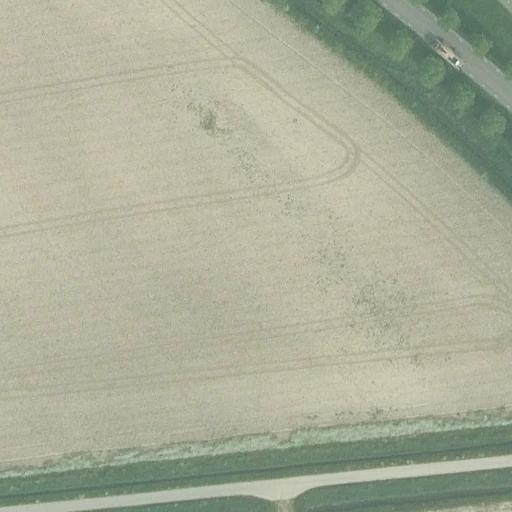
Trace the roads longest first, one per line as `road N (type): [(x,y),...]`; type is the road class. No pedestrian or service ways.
road 1 (unclassified): [(30,511),(511,460)]
road 2 (secondary): [(511,99),(391,0)]
